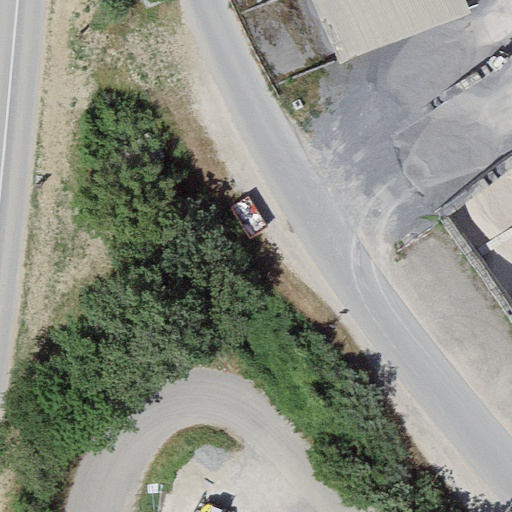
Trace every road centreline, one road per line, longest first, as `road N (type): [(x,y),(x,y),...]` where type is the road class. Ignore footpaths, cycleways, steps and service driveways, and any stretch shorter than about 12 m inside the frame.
road 1 (unknown): [(98,511),(136,429),(186,392),(225,393),(251,408),(327,511)]
road 2 (tertiary): [(18,0),(0,189)]
